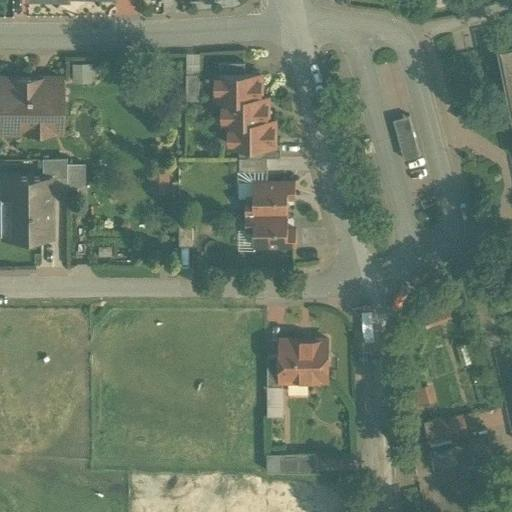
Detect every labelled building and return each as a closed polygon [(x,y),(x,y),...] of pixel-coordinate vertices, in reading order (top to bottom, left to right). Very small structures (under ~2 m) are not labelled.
[(511,44),(501,47),(511,99),(511,103),(511,109),(511,108),(511,44)] [(186,53),(186,73),(200,73),(199,52),(186,53)] [(244,61),(219,61),(219,73),(244,73),(244,61)] [(200,73),(186,73),(186,97),(199,98),(200,73)] [(219,73),(217,73),(217,97),(267,97),(267,96),(261,96),(261,73),(244,73),(219,73)] [(0,131),(30,132),(31,81),(31,77),(29,77),(26,77),(24,77),(20,77),(18,77),(18,81),(13,81),(12,79),(11,78),(9,77),(0,77),(0,131)] [(31,81),(30,132),(47,132),(47,121),(60,121),(60,77),(40,77),(39,78),(38,79),(37,80),(36,81),(31,81)] [(267,97),(217,97),(217,98),(223,98),(223,120),(274,120),(267,119),(267,97)] [(420,153),(409,112),(393,116),(404,157),(420,153)] [(274,120),(223,120),(223,121),(230,121),(230,144),(242,144),(249,144),(274,144),(274,143),(274,120)] [(274,144),(249,144),(249,156),(267,156),(280,156),(280,143),(274,143),(274,144)] [(435,206),(428,154),(407,156),(414,209),(435,206)] [(249,156),(239,156),(239,170),(267,170),(267,156),(249,156)] [(66,157),(41,158),(41,176),(52,176),(52,191),(65,191),(66,157)] [(167,169),(152,169),(152,191),(167,191),(167,169)] [(246,196),(254,196),(254,180),(267,180),(267,170),(239,170),(238,170),(238,196),(246,196)] [(41,176),(0,175),(0,196),(11,197),(11,237),(52,237),(52,219),(48,219),(48,191),(52,191),(52,176),(41,176)] [(267,180),(254,180),(254,196),(246,196),(246,212),(287,212),(287,196),(295,196),(295,180),(267,180)] [(192,212),(179,212),(179,244),(192,244),(192,212)] [(287,212),(246,212),(246,228),(254,228),(254,244),(296,244),(295,228),(288,228),(287,212)] [(452,317),(446,300),(421,308),(427,325),(452,317)] [(327,338),(281,338),(281,355),(280,379),(282,379),(327,379),(327,338)] [(281,355),(267,355),(267,386),(282,386),(282,379),(280,379),(281,355)] [(432,383),(415,387),(419,402),(436,398),(432,383)] [(267,387),(267,413),(282,413),(282,386),(267,387)] [(432,439),(434,445),(472,437),(470,429),(467,415),(429,424),(432,439)] [(267,472),(279,472),(279,453),(267,452),(267,472)] [(317,452),(279,453),(279,472),(317,472),(317,452)]
